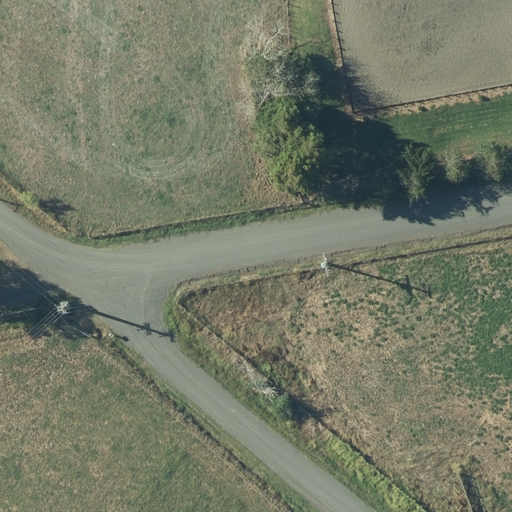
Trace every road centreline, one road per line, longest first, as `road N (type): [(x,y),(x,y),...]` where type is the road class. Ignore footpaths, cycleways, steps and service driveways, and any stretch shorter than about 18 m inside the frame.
road 1 (residential): [(0,215),(66,260),(110,265),(511,202)]
road 2 (unknown): [(110,265),(138,327),(359,511)]
